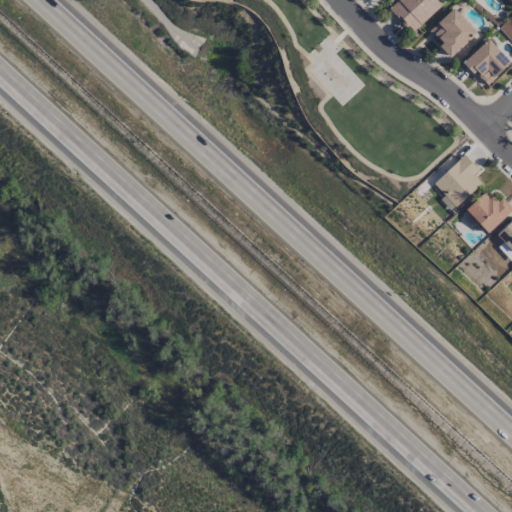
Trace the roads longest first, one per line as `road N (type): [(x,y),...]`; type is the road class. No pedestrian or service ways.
road 1 (motorway): [(0,74),(476,511)]
road 2 (motorway): [(511,428),(42,0)]
road 3 (residential): [(511,152),(345,0)]
